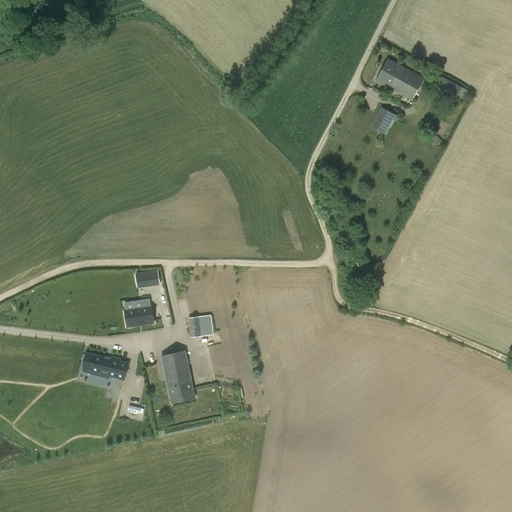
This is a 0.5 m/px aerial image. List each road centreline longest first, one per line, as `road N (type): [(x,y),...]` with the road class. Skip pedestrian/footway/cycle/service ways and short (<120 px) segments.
road 1 (track): [(0,298),(86,264),(333,264),(306,174),(349,90)]
road 2 (track): [(0,330),(182,345),(166,263)]
road 3 (track): [(511,361),(438,328),(345,305),(336,296),(333,264)]
